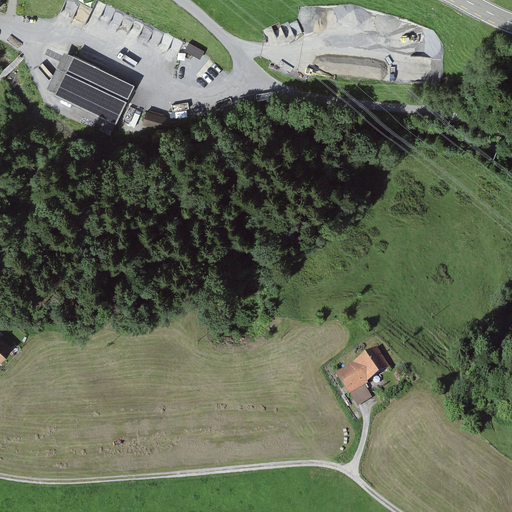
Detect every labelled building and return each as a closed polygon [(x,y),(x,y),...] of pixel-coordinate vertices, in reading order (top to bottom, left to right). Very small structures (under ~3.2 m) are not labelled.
[(134,85),(76,56),(57,94),(115,122),(134,85)] [(56,87),(64,68),(57,65),(49,84),(56,87)] [(167,125),(168,112),(145,111),(145,125),(167,125)] [(21,347),(6,333),(0,338),(0,369),(21,347)] [(385,350),(341,375),(355,399),(399,374),(385,350)]
